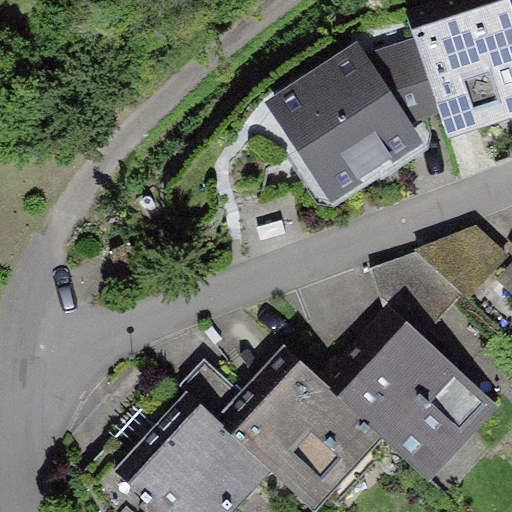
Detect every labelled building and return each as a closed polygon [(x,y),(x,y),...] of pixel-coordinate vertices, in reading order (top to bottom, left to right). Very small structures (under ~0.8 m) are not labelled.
[(511,7),(509,0),(488,0),(424,25),(464,130),(511,111),(511,7)] [(378,47),(291,110),(351,194),(439,131),(378,47)] [(431,257),(475,294),(511,249),(511,248),(469,212),(431,257)] [(511,404),(406,297),(335,366),(457,489),(511,435),(511,404)] [(300,348),(234,415),(331,511),(353,511),(409,456),(300,348)] [(253,511),(288,478),(212,404),(126,492),(146,511),(253,511)]
